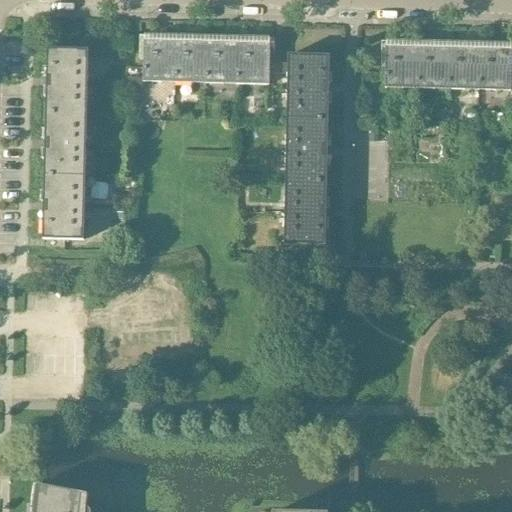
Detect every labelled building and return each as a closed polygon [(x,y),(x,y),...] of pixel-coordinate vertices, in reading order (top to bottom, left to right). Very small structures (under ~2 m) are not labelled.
[(268,85),(269,44),(144,41),(143,82),(268,85)] [(509,91),(510,67),(510,50),(386,47),(385,88),(509,91)] [(86,115),(88,52),(47,51),(46,114),(86,115)] [(327,121),(329,58),(288,57),(287,120),(327,121)] [(266,110),(254,110),(254,120),(266,120),(266,110)] [(465,113),(465,123),(474,123),(474,114),(465,113)] [(85,177),(86,115),(46,114),(44,177),(85,177)] [(326,183),(327,121),(287,120),(285,183),(326,183)] [(83,240),(85,177),(44,177),(43,239),(83,240)] [(324,247),(326,183),(285,183),(284,246),(324,247)] [(112,208),(111,219),(123,219),(123,208),(112,208)] [(181,351),(182,284),(121,283),(120,312),(101,311),(100,349),(181,351)] [(79,511),(80,507),(81,497),(81,495),(34,486),(31,506),(30,511),(79,511)]
